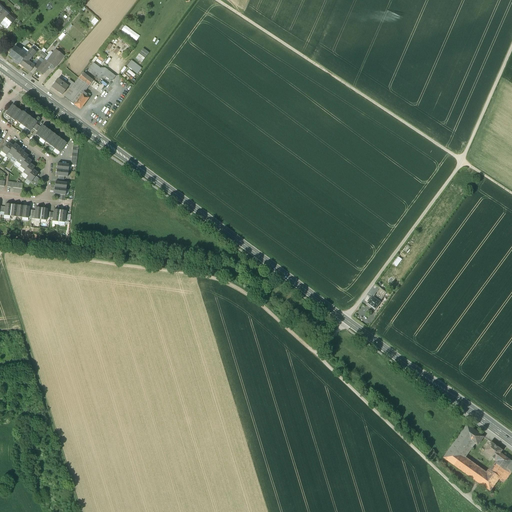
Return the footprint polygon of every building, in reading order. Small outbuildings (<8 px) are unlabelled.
[(14,21),(8,15),(0,24),(3,26),(6,29),(14,21)] [(137,41),(141,35),(124,25),(121,31),(123,32),(121,34),(125,36),(126,34),(137,41)] [(28,52),(26,54),(30,57),(37,48),(34,46),(28,52)] [(28,52),(23,48),(21,51),(19,49),(19,50),(14,47),(12,49),(11,48),(8,52),(10,53),(8,55),(12,59),(11,60),(18,65),(19,64),(23,59),(26,61),(30,57),(26,54),(28,52)] [(55,50),(47,61),(44,60),(42,63),(48,68),(50,64),(55,68),(63,56),(55,50)] [(106,56),(99,51),(97,54),(93,59),(100,64),(106,56)] [(26,61),(23,59),(19,64),(30,72),(34,67),(33,67),(26,61)] [(38,60),(33,67),(34,67),(36,69),(36,70),(37,70),(42,63),(38,60)] [(142,69),(131,61),(127,66),(137,74),(142,69)] [(42,63),(37,70),(43,74),(48,68),(42,63)] [(93,63),(89,69),(96,73),(100,68),(93,63)] [(70,89),(64,98),(74,105),(83,93),(92,81),(91,80),(82,73),(74,84),(70,89)] [(65,85),(57,79),(51,87),(62,95),(68,87),(65,85)] [(74,84),(69,80),(65,85),(68,87),(70,89),(74,84)] [(83,93),(74,105),(80,110),(88,99),(85,97),(86,95),(83,93)] [(12,105),(5,114),(10,118),(17,109),(12,105)] [(17,109),(10,118),(15,121),(21,112),(17,109)] [(21,112),(15,121),(20,124),(27,115),(22,112),(21,112)] [(27,115),(20,124),(25,128),(32,119),(27,115)] [(32,119),(25,128),(30,131),(32,128),(36,124),(37,122),(32,119)] [(37,132),(35,135),(40,138),(47,129),(42,126),(41,127),(37,132)] [(47,129),(40,138),(45,142),(52,133),(47,129)] [(52,133),(45,142),(50,145),(56,136),(52,133)] [(56,136),(50,145),(55,149),(61,140),(56,136)] [(61,140),(55,149),(59,153),(66,144),(61,140)] [(4,148),(1,152),(6,155),(8,153),(13,146),(8,143),(7,144),(4,148)] [(13,146),(8,153),(13,157),(19,148),(19,147),(15,144),(13,146)] [(13,157),(12,157),(17,161),(23,153),(24,152),(19,148),(13,157)] [(17,161),(16,162),(21,165),(27,158),(28,156),(23,153),(17,161)] [(21,165),(20,167),(25,171),(30,164),(31,161),(27,158),(21,165)] [(25,171),(23,173),(28,176),(33,170),(34,167),(30,164),(25,171)] [(28,176),(26,179),(31,183),(32,181),(35,176),(38,173),(33,170),(28,176)] [(381,289),(374,299),(379,302),(386,293),(381,289)] [(374,299),(373,298),(371,299),(370,298),(367,302),(369,303),(368,304),(372,307),(371,308),(375,310),(377,307),(380,303),(379,302),(374,299)] [(477,432),(467,425),(444,458),(454,465),(461,456),(471,441),(477,433),(477,432)] [(477,433),(471,441),(478,445),(484,437),(477,433)] [(502,450),(491,442),(485,451),(496,459),(500,453),(502,450)] [(511,461),(500,453),(496,459),(498,461),(499,461),(491,471),(489,470),(486,474),(480,484),(490,491),(498,480),(503,484),(511,471),(511,462),(511,461)] [(482,471),(461,456),(454,465),(475,481),(482,471)] [(486,474),(482,471),(475,481),(480,484),(486,474)]
